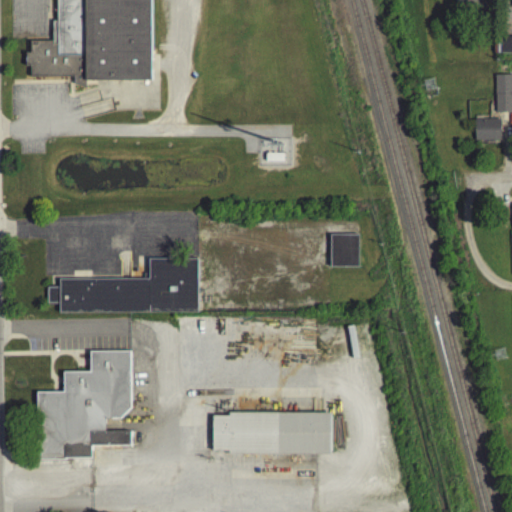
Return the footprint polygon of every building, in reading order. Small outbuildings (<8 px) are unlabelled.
[(29,69),(26,69),(26,56),(29,56),(29,46),(52,46),(51,26),(55,26),(55,3),(84,3),(84,0),(150,0),(151,55),(151,85),(85,86),(85,89),(85,93),(73,88),(73,81),(29,82),(29,69)] [(481,4),(478,0),(452,0),(460,15),(481,4)] [(511,41),(500,41),(499,57),(511,57),(511,41)] [(493,79),(494,117),(511,117),(511,79),(493,79)] [(473,145),(500,144),(499,123),(473,124),(473,145)] [(329,271),(329,239),(358,239),(357,272),(329,271)] [(58,292),(58,284),(148,284),(148,264),(196,264),(196,317),(128,317),(58,317),(58,307),(46,307),(46,292),(49,292),(58,292)] [(104,423),(104,436),(130,436),(130,451),(90,451),(91,463),(64,463),(64,464),(35,464),(34,397),(62,397),(62,377),(89,377),(89,356),(128,356),(129,356),(130,412),(119,423),(104,423)] [(228,454),(211,454),(210,420),(228,420),(228,418),(330,417),(330,459),(228,460),(228,454)]
